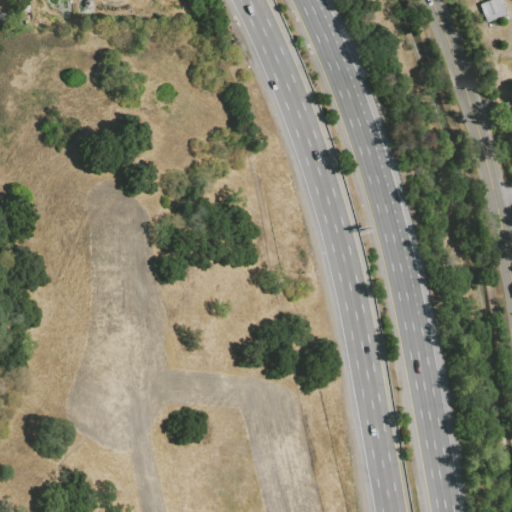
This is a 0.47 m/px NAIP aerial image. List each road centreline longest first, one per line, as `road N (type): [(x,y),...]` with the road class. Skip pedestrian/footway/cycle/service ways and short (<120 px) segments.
road 1 (motorway): [(250,0),(334,213),(393,511)]
road 2 (motorway): [(447,511),(397,256),(360,134),(304,0)]
road 3 (residential): [(511,290),(484,154),(430,0)]
